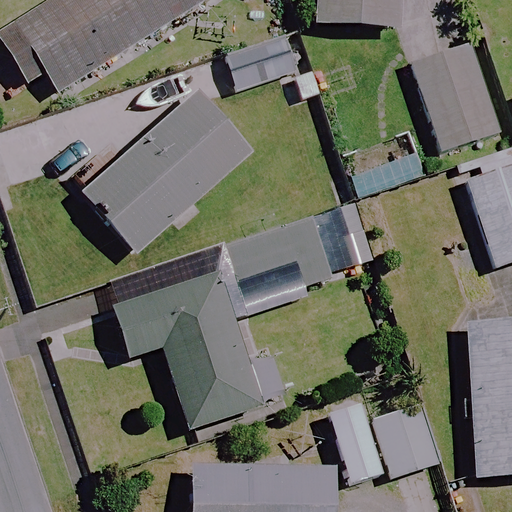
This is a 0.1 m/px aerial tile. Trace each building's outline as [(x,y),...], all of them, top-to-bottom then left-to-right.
[(197,11),(190,0),(63,0),(0,39),(0,53),(23,91),(39,81),(51,101),(197,11)] [(397,37),(399,0),(313,0),(311,31),(397,37)] [(289,82),(277,48),(221,66),(232,101),(289,82)] [(494,141),(466,56),(409,74),(437,160),(494,141)] [(245,164),(193,104),(116,171),(102,155),(66,186),(133,262),(245,164)] [(511,269),(511,156),(459,171),(464,188),(427,198),(437,232),(473,222),(488,276),(511,269)] [(278,241),(225,253),(232,289),(286,277),(278,241)] [(243,372),(213,282),(108,317),(124,366),(157,355),(184,437),(283,404),(270,363),(243,372)] [(511,483),(511,327),(460,332),(473,486),(511,483)] [(379,481),(366,432),(358,404),(322,414),(343,491),(379,481)] [(379,481),(381,487),(431,473),(416,418),(366,432),(379,481)] [(330,511),(331,476),(188,474),(187,511),(330,511)]
